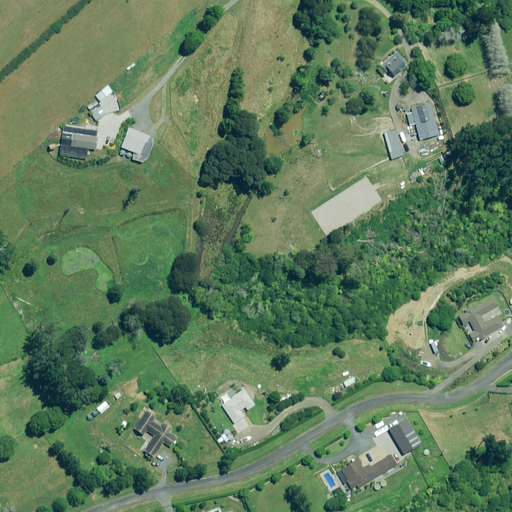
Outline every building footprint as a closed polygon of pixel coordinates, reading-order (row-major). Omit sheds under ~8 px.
[(396,52),(381,64),(392,77),(407,64),(396,52)] [(411,112),(406,114),(409,125),(414,124),(418,140),(438,135),(430,103),(410,108),(411,112)] [(141,160),(143,161),(152,138),(127,129),(120,148),(131,153),(129,159),(140,163),(141,160)] [(95,131),(79,130),(78,134),(69,134),(69,148),(94,149),(95,131)] [(394,130),(385,133),(390,151),(388,152),(390,159),(402,156),(394,130)] [(502,326),(495,316),(483,323),(479,316),(498,305),(493,297),(471,310),(470,307),(463,311),(464,313),(457,317),(461,325),(467,321),(473,331),(467,335),(472,343),(502,326)] [(243,408),(245,411),(253,405),(242,389),(219,406),(233,424),(242,417),(238,411),(243,408)] [(162,442),(169,447),(175,437),(167,432),(169,429),(161,423),(159,425),(151,420),(153,418),(144,412),(132,429),(141,435),(145,431),(153,436),(142,451),(151,457),(162,442)] [(401,454),(410,449),(409,447),(413,445),(414,447),(419,444),(404,419),(387,429),(401,454)] [(351,462),(339,469),(350,488),(355,486),(356,488),(395,465),(389,455),(368,466),(367,464),(361,467),(355,457),(350,460),(351,462)]
